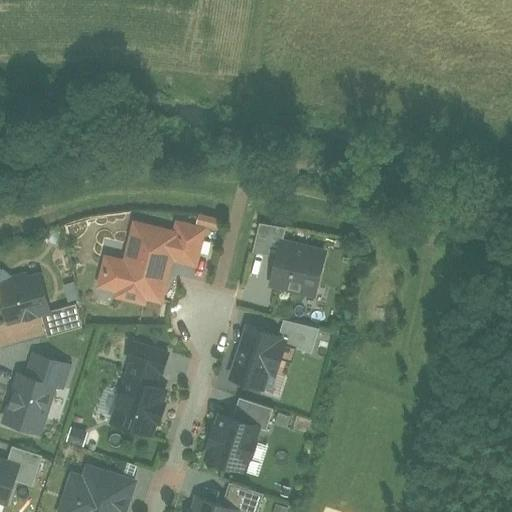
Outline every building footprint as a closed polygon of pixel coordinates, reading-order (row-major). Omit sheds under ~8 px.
[(123,256),(106,252),(98,286),(159,301),(170,256),(198,262),(206,227),(215,230),(219,214),(197,208),(194,219),(173,214),(171,224),(133,215),(123,256)] [(328,248),(279,236),(267,286),(316,298),(328,248)] [(39,261),(0,271),(0,302),(5,318),(52,305),(39,261)] [(73,298),(71,281),(60,283),(62,299),(73,298)] [(283,328),(243,317),(226,374),(266,386),(283,328)] [(163,341),(128,330),(120,355),(130,358),(110,419),(153,433),(169,381),(152,375),(163,341)] [(69,356),(28,345),(24,362),(12,359),(0,404),(0,415),(41,427),(53,381),(61,383),(69,356)] [(260,414),(213,401),(199,454),(246,467),(260,414)] [(24,457),(0,449),(0,495),(11,499),(24,457)] [(124,511),(137,473),(73,452),(53,511),(124,511)] [(239,511),(242,502),(193,487),(185,511),(239,511)]
